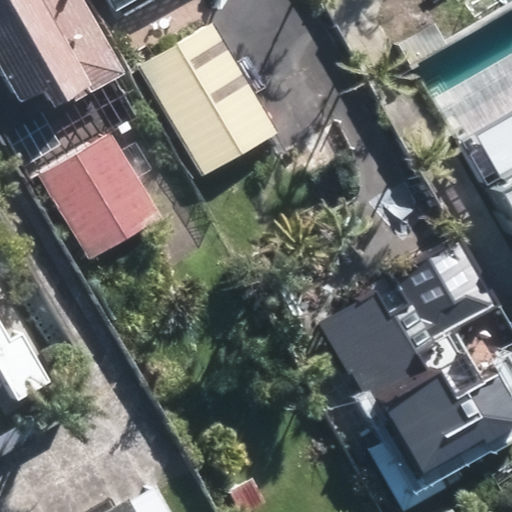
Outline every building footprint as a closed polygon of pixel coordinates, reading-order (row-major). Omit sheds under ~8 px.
[(114,68),(75,0),(0,0),(0,87),(5,97),(27,84),(41,109),(114,68)] [(201,174),(272,133),(208,22),(136,63),(201,174)] [(291,52),(264,68),(307,144),(334,128),(291,52)] [(52,139),(27,96),(0,111),(0,135),(15,161),(52,139)] [(29,171),(80,257),(152,213),(101,128),(29,171)] [(491,177),(480,184),(511,237),(511,138),(480,157),(491,177)] [(391,151),(312,196),(341,248),(420,203),(391,151)] [(242,188),(206,207),(236,265),(273,245),(242,188)] [(355,312),(347,347),(337,351),(387,438),(362,452),(394,509),(451,475),(448,467),(511,430),(511,403),(487,360),(447,383),(451,389),(437,396),(418,363),(415,365),(404,347),(488,298),(449,229),(381,268),(399,299),(378,311),(365,285),(360,288),(346,297),(355,312)] [(0,383),(7,396),(41,376),(25,347),(31,344),(0,292),(0,383)] [(0,449),(61,415),(51,397),(0,426),(0,449)] [(123,511),(110,489),(70,511),(123,511)]
